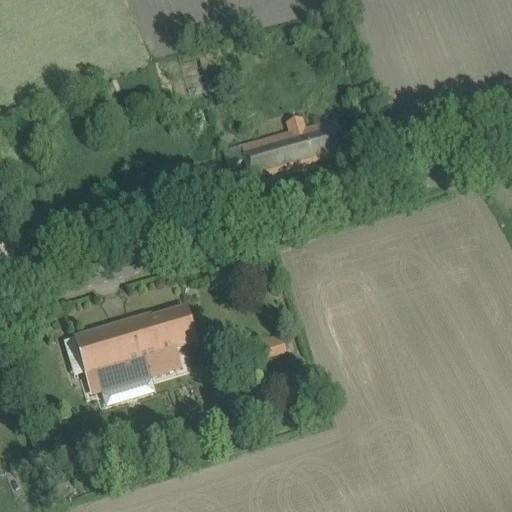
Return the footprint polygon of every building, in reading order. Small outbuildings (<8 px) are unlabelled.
[(199,54),(210,93),(221,90),(210,51),(199,54)] [(252,181),(347,156),(338,123),(304,132),(302,121),(286,125),(289,135),(223,154),(228,168),(246,162),(252,181)] [(216,165),(191,172),(197,193),(222,185),(216,165)] [(96,379),(101,395),(176,372),(171,357),(198,349),(187,310),(152,321),(151,318),(74,340),(86,382),(96,379)] [(263,346),(269,363),(289,356),(282,339),(263,346)]
